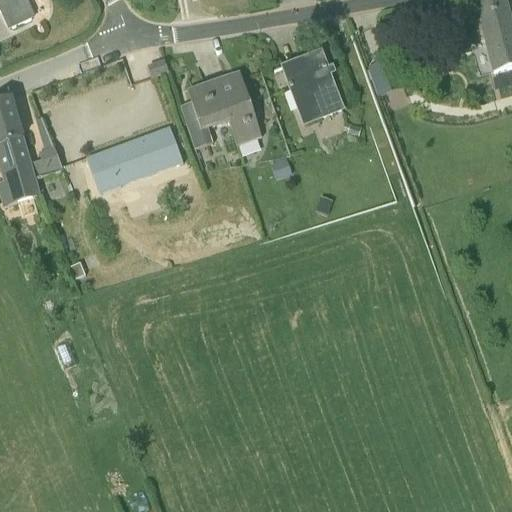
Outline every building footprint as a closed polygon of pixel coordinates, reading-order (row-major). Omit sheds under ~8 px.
[(5,16),(13,31),(31,22),(20,0),(0,0),(0,10),(3,17),(5,16)] [(511,69),(511,32),(503,0),(473,0),(494,75),(511,69)] [(304,126),(340,113),(320,56),(283,70),(304,126)] [(132,88),(122,62),(31,95),(40,122),(132,88)] [(168,74),(164,64),(147,70),(151,80),(168,74)] [(497,89),(511,87),(511,74),(495,77),(497,89)] [(214,85),(229,124),(227,124),(236,148),(260,139),(242,83),(230,87),(228,80),(214,85)] [(187,125),(197,153),(213,147),(207,132),(227,124),(229,124),(214,85),(187,94),(198,121),(187,125)] [(10,101),(0,104),(0,169),(5,187),(0,187),(4,209),(39,199),(35,180),(60,173),(52,153),(27,160),(10,101)] [(86,161),(99,197),(182,166),(169,130),(86,161)] [(85,278),(80,266),(69,270),(74,283),(85,278)]
